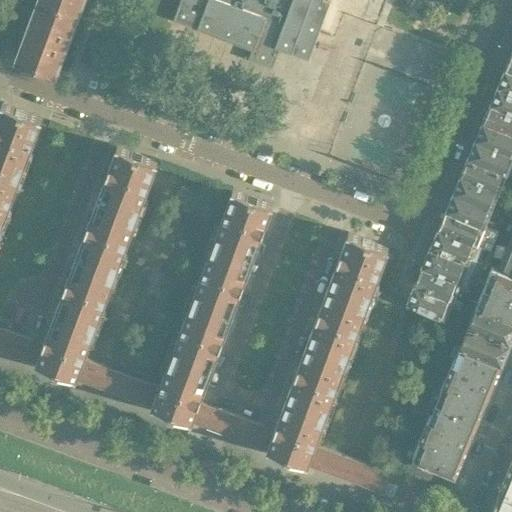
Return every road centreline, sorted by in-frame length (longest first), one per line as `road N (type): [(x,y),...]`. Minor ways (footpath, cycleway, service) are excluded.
road 1 (residential): [(344,203),(275,392),(242,401),(226,374),(294,186)]
road 2 (residential): [(270,511),(0,410)]
road 3 (residential): [(414,229),(510,0)]
road 4 (residential): [(29,298),(53,274),(113,117)]
road 5 (residential): [(113,117),(294,186)]
road 6 (residential): [(511,393),(461,511)]
road 7 (residential): [(0,74),(113,117)]
